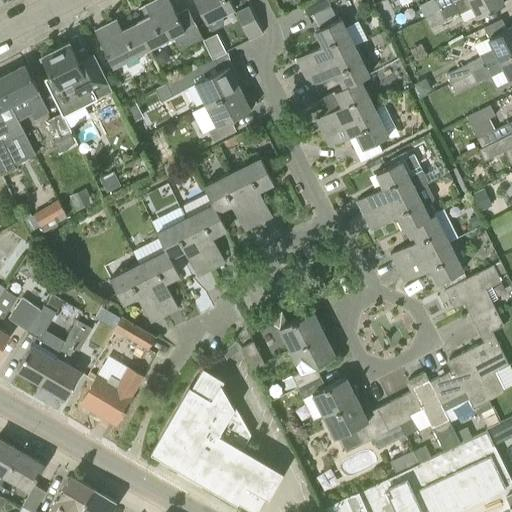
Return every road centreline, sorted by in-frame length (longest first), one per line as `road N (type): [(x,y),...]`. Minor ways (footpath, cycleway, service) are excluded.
road 1 (residential): [(329,219),(264,87),(261,65),(274,33),(258,0)]
road 2 (tertiary): [(194,511),(0,405)]
road 3 (residential): [(169,369),(329,219)]
road 4 (residential): [(372,298),(355,312),(350,334),(359,355),(378,366),(401,364),(418,347),(421,322),(407,302)]
